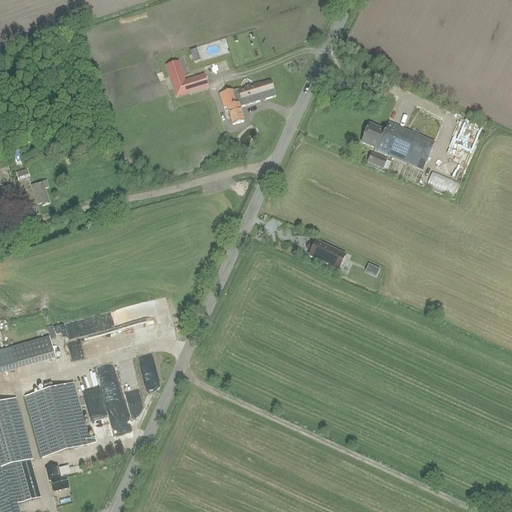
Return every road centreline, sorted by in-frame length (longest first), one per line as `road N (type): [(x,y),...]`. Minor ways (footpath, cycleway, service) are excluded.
road 1 (tertiary): [(113,511),(345,0)]
road 2 (track): [(0,237),(93,207),(270,168)]
road 3 (track): [(185,353),(153,345),(0,389)]
